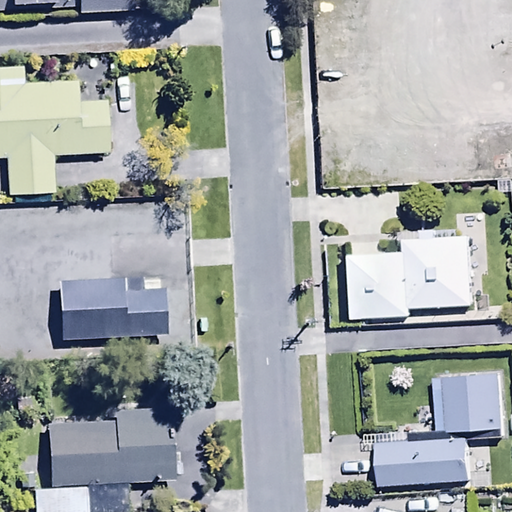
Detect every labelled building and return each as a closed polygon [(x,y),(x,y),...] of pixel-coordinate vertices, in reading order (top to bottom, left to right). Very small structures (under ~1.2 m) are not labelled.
[(0,0),(0,14),(75,11),(75,18),(134,15),(132,0),(0,0)] [(23,73),(0,73),(0,163),(4,164),(5,200),(54,199),(53,158),(108,158),(107,104),(77,105),(76,85),(23,86),(23,73)] [(343,260),(345,324),(410,321),(410,312),(471,309),(468,242),(405,245),(406,257),(343,260)] [(144,278),(54,284),(58,345),(163,339),(160,291),(145,292),(144,278)] [(502,372),(432,376),(436,437),(505,434),(502,372)] [(122,511),(122,485),(174,484),(173,413),(112,414),(112,427),(48,428),(49,492),(34,492),(34,511),(122,511)] [(466,443),(374,447),(376,489),(468,485),(466,443)] [(469,511),(469,494),(451,495),(451,511),(469,511)]
